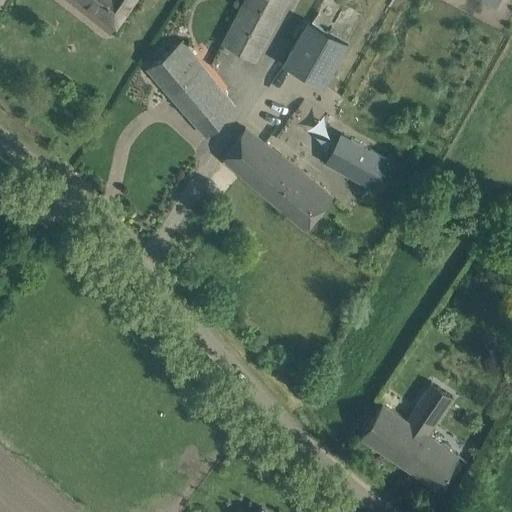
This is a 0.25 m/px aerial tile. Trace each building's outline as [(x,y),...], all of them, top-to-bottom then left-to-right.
[(68,0),(110,33),(133,0),(68,0)] [(243,0),(221,43),(255,61),(286,0),(243,0)] [(331,32),(346,4),(339,0),(322,0),(310,22),(309,21),(285,63),(325,85),(349,42),(331,32)] [(353,0),(372,9),(375,0),(353,0)] [(146,67),(206,136),(235,106),(182,40),(146,67)] [(245,128),(223,159),(305,229),(318,214),(333,197),(302,170),(245,128)] [(372,189),(389,159),(342,133),(325,162),(372,189)] [(382,403),(372,419),(360,435),(437,487),(459,455),(429,434),(454,397),(430,381),(405,418),(382,403)]
